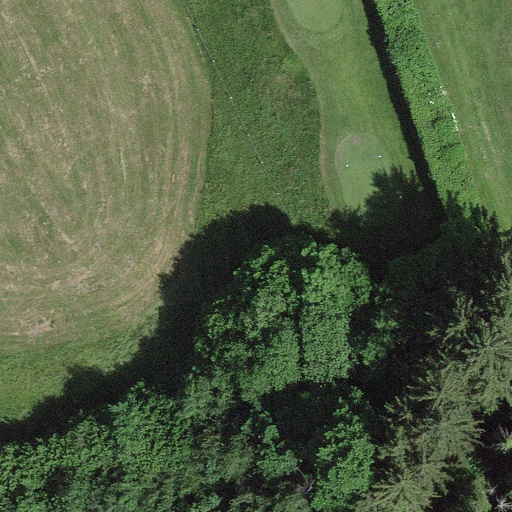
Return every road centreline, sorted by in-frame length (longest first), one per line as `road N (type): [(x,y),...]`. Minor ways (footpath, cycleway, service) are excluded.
road 1 (track): [(409,0),(511,296)]
road 2 (track): [(511,367),(396,511)]
